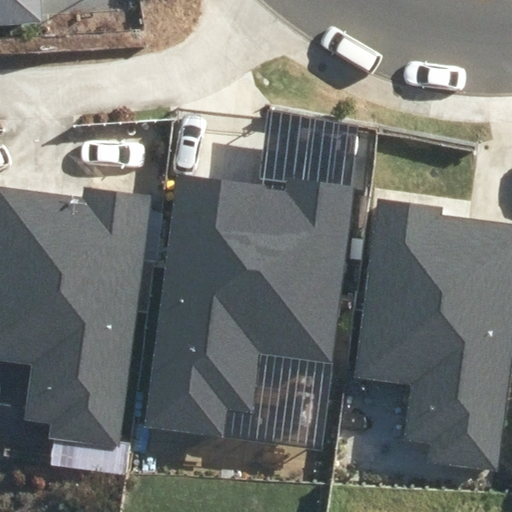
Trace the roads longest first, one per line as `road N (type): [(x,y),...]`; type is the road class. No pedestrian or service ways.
road 1 (residential): [(253,0),(222,38),(169,75),(0,87)]
road 2 (residential): [(511,28),(376,17),(352,0)]
